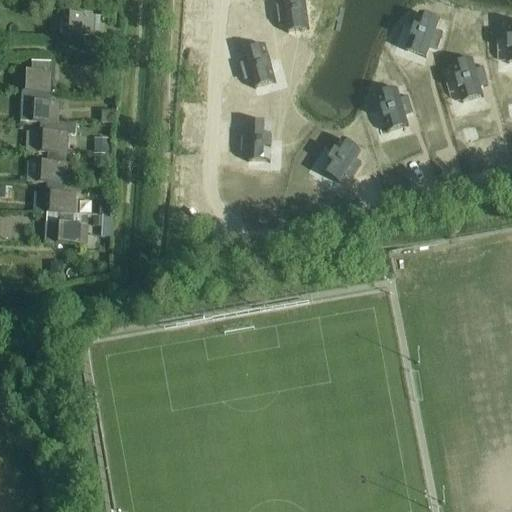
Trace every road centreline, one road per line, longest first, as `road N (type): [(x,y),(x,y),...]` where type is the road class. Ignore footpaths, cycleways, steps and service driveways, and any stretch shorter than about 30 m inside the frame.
road 1 (track): [(156,292),(176,0)]
road 2 (track): [(255,238),(511,168)]
